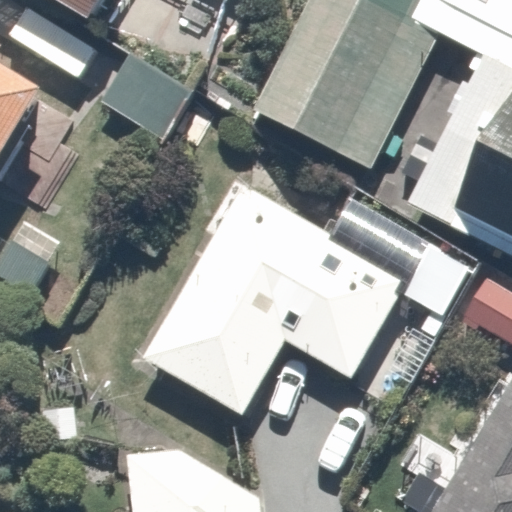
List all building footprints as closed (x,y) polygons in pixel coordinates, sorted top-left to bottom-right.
[(29,0),(81,30),(97,0),(29,0)] [(441,0),(308,0),(252,110),(374,171),(454,7),(441,0)] [(511,0),(441,0),(454,7),(511,35),(511,0)] [(0,160),(54,75),(0,41),(0,160)] [(193,92),(132,54),(102,102),(164,140),(193,92)] [(511,66),(489,55),(412,200),(511,251),(511,66)] [(324,242),(237,189),(134,362),(232,421),(277,345),(355,393),(408,305),(437,323),(470,268),(351,197),(324,242)] [(511,292),(483,275),(456,319),(511,353),(511,292)] [(417,511),(511,511),(511,371),(509,370),(417,511)] [(178,453),(128,456),(134,511),(261,511),(260,500),(178,453)]
